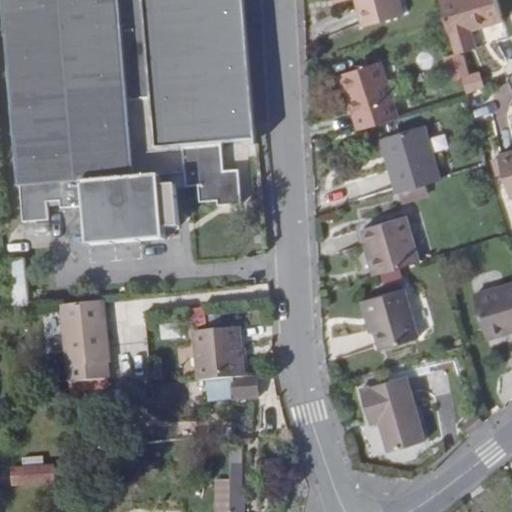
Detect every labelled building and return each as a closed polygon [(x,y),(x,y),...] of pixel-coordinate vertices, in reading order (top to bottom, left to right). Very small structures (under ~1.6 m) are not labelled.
[(177,233),(174,189),(160,190),(159,175),(185,174),(185,186),(191,186),(196,186),(197,202),(215,201),(215,206),(240,205),(237,169),(221,170),(219,143),(237,142),(256,141),(244,0),(147,0),(151,48),(126,49),(122,0),(4,0),(22,222),(46,221),(45,203),(59,202),(60,213),(82,212),(86,251),(162,247),(162,234),(177,233)] [(354,0),(360,22),(399,11),(395,0),(354,0)] [(495,0),(438,0),(444,18),(455,56),(476,50),(471,31),(502,22),(495,0)] [(402,67),(407,66),(398,32),(392,33),(402,67)] [(413,86),(407,66),(402,67),(392,33),(358,44),(373,97),(413,86)] [(477,75),(462,79),(467,94),(482,88),(477,75)] [(392,164),(386,166),(394,194),(438,180),(423,125),(385,137),(392,164)] [(378,138),(386,166),(392,164),(385,137),(378,138)] [(511,154),(502,158),(511,198),(511,154)] [(511,199),(511,198),(502,158),(487,162),(488,166),(499,203),(511,199)] [(174,189),(185,186),(185,174),(159,175),(160,190),(174,189)] [(442,194),(438,180),(394,194),(398,207),(442,194)] [(361,232),(373,275),(417,262),(405,218),(361,232)] [(3,258),(9,309),(28,306),(22,255),(3,258)] [(402,289),(360,301),(375,349),(416,338),(402,289)] [(97,330),(96,300),(58,304),(62,365),(106,362),(104,329),(97,330)] [(511,321),(473,333),(485,375),(511,367),(511,321)] [(192,331),(196,381),(227,378),(239,378),(236,329),(192,331)] [(227,378),(228,399),(253,399),(253,377),(239,378),(227,378)] [(401,379),(356,391),(366,425),(375,423),(384,454),(420,444),(401,379)] [(466,428),(471,435),(484,423),(478,417),(466,428)] [(7,488),(39,486),(37,469),(6,472),(7,488)] [(48,469),(37,469),(39,486),(49,485),(48,469)]
